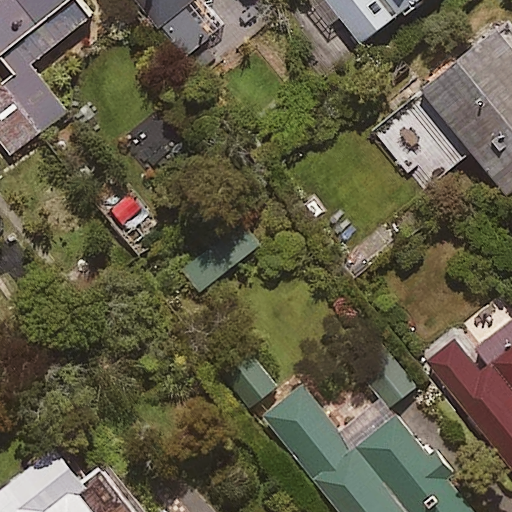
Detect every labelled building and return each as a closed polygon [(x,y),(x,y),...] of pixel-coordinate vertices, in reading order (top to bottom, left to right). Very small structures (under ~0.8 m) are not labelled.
[(0,0),(0,54),(15,74),(0,85),(0,111),(7,121),(0,126),(0,140),(14,158),(70,113),(34,67),(94,20),(78,0),(0,0)] [(133,0),(181,63),(224,30),(201,0),(133,0)] [(331,0),(369,53),(445,0),(331,0)] [(502,178),(511,170),(511,13),(505,5),(418,76),(502,178)] [(469,146),(416,81),(369,120),(421,185),(469,146)] [(259,240),(240,217),(182,265),(200,288),(259,240)] [(426,354),(511,461),(511,306),(472,338),(484,353),(477,359),(455,331),(426,354)] [(379,391),(342,418),(308,373),(263,408),(341,511),(472,511),(444,474),(455,466),(430,434),(420,442),(388,401),(416,379),(385,338),(356,360),(379,391)] [(279,381),(253,355),(230,378),(256,404),(279,381)] [(143,511),(98,454),(80,469),(54,437),(0,480),(0,511),(143,511)]
